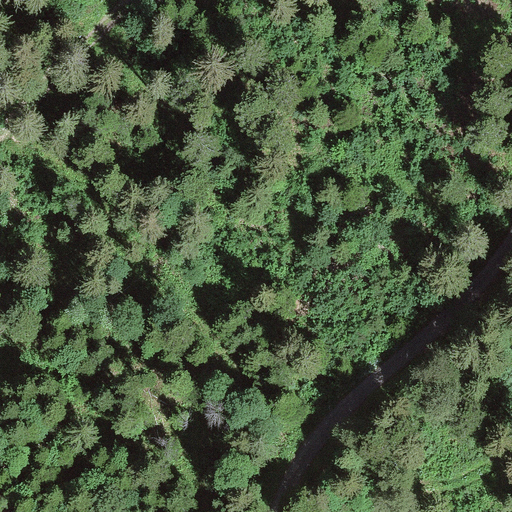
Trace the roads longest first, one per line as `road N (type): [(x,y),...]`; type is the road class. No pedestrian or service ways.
road 1 (unclassified): [(511,244),(492,279),(445,327),(325,429),(282,511)]
road 2 (track): [(0,142),(86,56),(159,0)]
